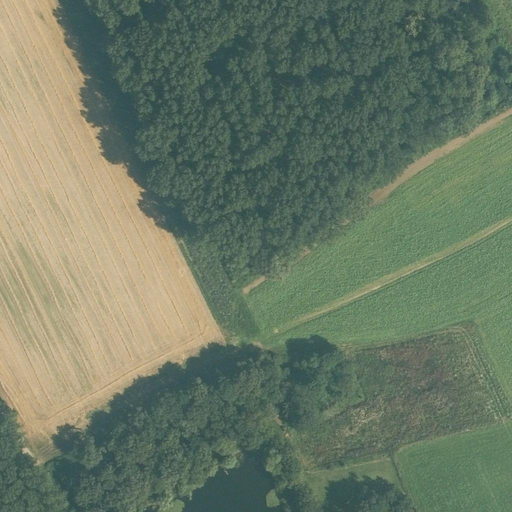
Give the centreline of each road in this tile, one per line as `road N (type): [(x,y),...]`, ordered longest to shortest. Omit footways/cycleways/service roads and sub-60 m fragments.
road 1 (track): [(33,462),(223,360),(373,346),(472,320),(511,298)]
road 2 (unclassified): [(62,511),(0,406)]
